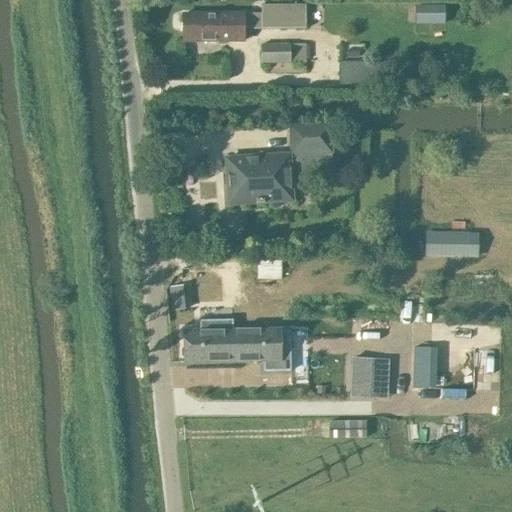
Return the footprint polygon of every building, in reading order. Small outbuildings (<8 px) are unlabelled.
[(261,15),(182,15),(182,41),(244,41),(244,30),(305,29),(305,5),(261,5),(261,15)] [(305,63),(306,45),(260,44),(260,63),(305,63)] [(332,175),(331,155),(332,155),(331,121),(287,123),(289,155),(289,156),(290,178),(332,175)] [(290,178),(289,156),(289,155),(225,159),(228,205),(292,201),(290,178)] [(186,363),(225,362),(224,330),(212,330),(212,326),(199,326),(199,331),(185,331),(185,348),(183,348),(183,359),(186,359),(186,363)] [(279,329),(225,330),(226,362),(264,361),(265,370),(286,369),(286,343),(279,343),(279,329)] [(372,401),(374,361),(353,360),(351,400),(372,401)] [(365,422),(328,422),(328,439),(365,439),(365,422)]
